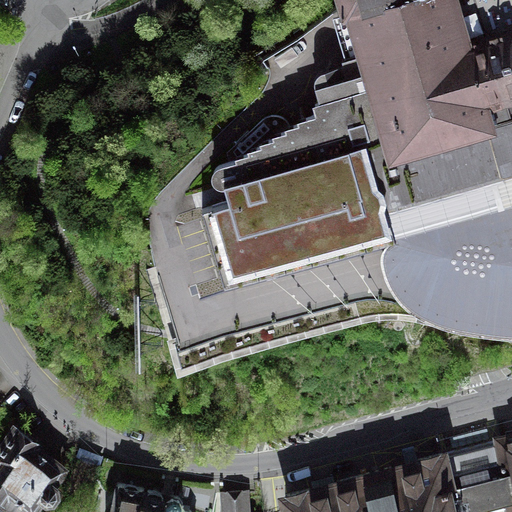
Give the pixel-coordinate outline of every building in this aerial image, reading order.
[(511,0),(343,0),(345,6),(349,5),(367,69),(356,73),(359,83),(370,79),(371,83),(315,99),(318,110),(299,115),(300,119),(289,122),(287,120),(285,117),(283,116),(280,114),(277,113),(274,113),(271,113),(268,114),(266,115),(263,116),(227,150),(229,159),(220,161),(218,162),(217,163),(216,164),(215,165),(214,166),(214,168),(213,169),(213,171),(214,173),(214,174),(215,175),(216,177),(217,178),(219,179),(220,179),(222,179),(223,179),(225,179),(229,195),(202,203),(202,206),(221,272),(189,281),(193,295),(168,302),(178,336),(173,338),(180,365),(360,313),(379,309),(398,308),(416,310),(465,319),(511,323),(511,0)] [(0,440),(0,489),(2,491),(0,494),(0,496),(20,511),(24,511),(30,503),(32,505),(41,492),(50,498),(61,483),(53,477),(62,464),(33,444),(35,441),(25,434),(15,426),(2,442),(0,440)] [(310,487),(285,494),(289,511),(511,511),(511,434),(500,437),(500,438),(443,453),(443,452),(417,458),(418,462),(405,466),(392,470),(391,466),(364,473),(337,480),(338,484),(325,487),(311,491),(310,487)] [(88,460),(77,455),(65,486),(86,494),(99,464),(88,460)] [(112,505),(109,511),(191,511),(190,510),(181,508),(182,502),(179,496),(148,489),(147,494),(145,493),(143,493),(144,488),(118,482),(115,495),(113,505),(112,505)] [(248,511),(246,491),(235,491),(223,492),(223,511),(248,511)]
